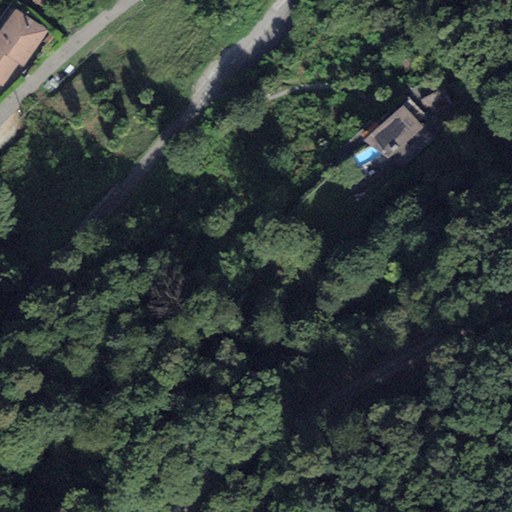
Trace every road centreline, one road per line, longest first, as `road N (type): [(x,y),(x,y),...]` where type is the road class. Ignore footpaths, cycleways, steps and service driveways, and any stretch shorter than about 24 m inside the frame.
road 1 (residential): [(267,0),(212,70),(89,267),(0,356)]
road 2 (track): [(197,511),(511,298)]
road 3 (residential): [(0,117),(126,0)]
